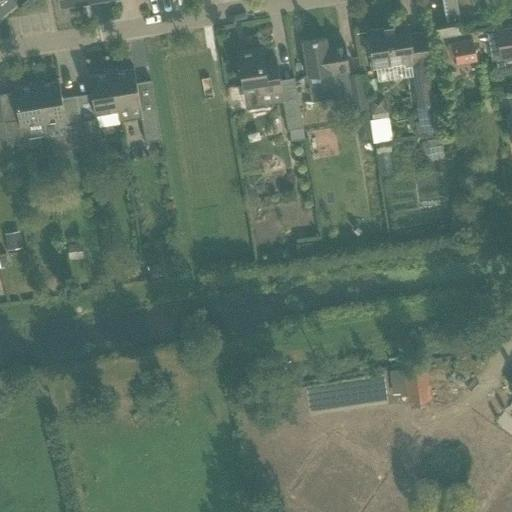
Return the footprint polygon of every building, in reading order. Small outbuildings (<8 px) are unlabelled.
[(0,0),(0,18),(17,4),(14,0),(0,0)] [(460,23),(435,27),(437,37),(462,33),(460,23)] [(396,27),(369,31),(374,66),(376,65),(378,81),(413,76),(418,108),(422,131),(440,128),(436,105),(437,104),(434,79),(432,79),(429,62),(424,32),(409,34),(408,29),(396,31),(396,27)] [(500,59),(511,57),(511,27),(495,31),(500,59)] [(349,71),(345,44),(327,47),(325,38),(303,41),(308,77),(349,71)] [(457,64),(476,60),(474,53),(472,44),(454,48),(457,64)] [(258,95),(281,91),(280,80),(277,59),(264,61),(262,48),(244,51),(245,53),(239,54),(239,52),(237,52),(242,88),(257,85),(258,95)] [(209,55),(174,61),(178,86),(213,80),(209,55)] [(118,69),(111,70),(117,111),(118,111),(120,121),(142,117),(146,141),(161,139),(156,108),(156,107),(141,110),(136,83),(134,69),(118,71),(118,69)] [(104,74),(88,76),(95,115),(117,111),(111,70),(104,71),(104,74)] [(361,75),(346,77),(351,111),(367,108),(361,75)] [(42,123),(55,121),(58,137),(82,133),(80,120),(77,96),(62,98),(59,81),(43,84),(43,81),(36,82),(42,123)] [(14,92),(0,94),(0,101),(6,139),(6,142),(44,135),(42,123),(36,82),(29,83),(29,86),(13,89),(14,92)] [(387,112),(384,95),(367,98),(370,115),(372,115),(387,112)] [(283,100),(283,102),(288,130),(290,129),(292,140),(304,138),(303,127),(298,98),(283,100)] [(97,118),(80,120),(82,133),(85,151),(102,148),(97,118)] [(370,123),(356,126),(359,140),(372,137),(370,123)] [(20,234),(6,237),(8,250),(23,247),(20,234)] [(85,259),(84,243),(68,244),(69,260),(85,259)] [(302,244),(303,252),(313,251),(313,243),(302,244)] [(151,249),(144,250),(146,263),(159,261),(158,254),(151,249)] [(0,257),(0,267),(0,268),(9,265),(7,255),(0,257)] [(406,375),(409,395),(409,400),(413,399),(414,407),(427,405),(426,400),(430,399),(426,365),(405,368),(406,375)]
